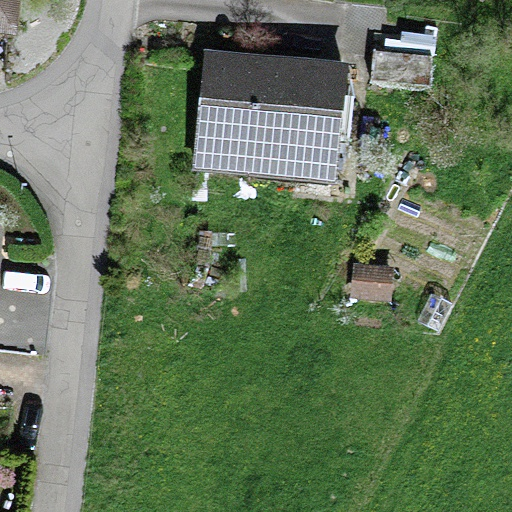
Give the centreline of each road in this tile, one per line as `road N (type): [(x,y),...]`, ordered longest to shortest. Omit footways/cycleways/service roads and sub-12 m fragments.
road 1 (residential): [(53,511),(93,141)]
road 2 (residential): [(93,141),(111,0)]
